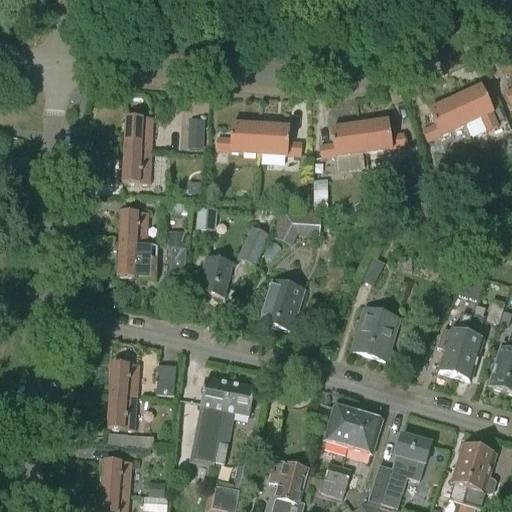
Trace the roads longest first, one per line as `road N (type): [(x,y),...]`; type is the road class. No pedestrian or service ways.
road 1 (residential): [(511,431),(273,361),(43,309)]
road 2 (residential): [(55,64),(308,81),(364,76),(511,17)]
road 3 (residential): [(43,309),(55,64)]
road 4 (residential): [(26,511),(43,309)]
